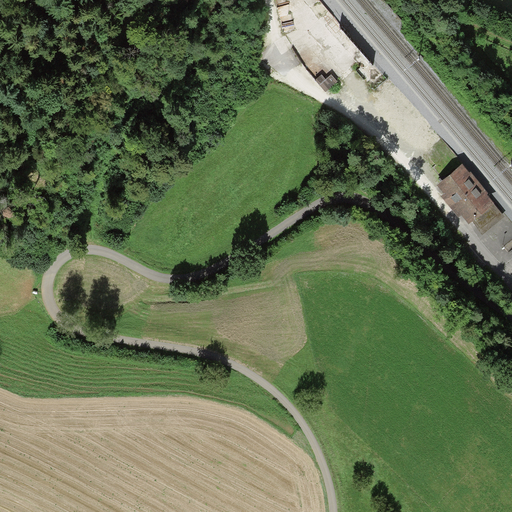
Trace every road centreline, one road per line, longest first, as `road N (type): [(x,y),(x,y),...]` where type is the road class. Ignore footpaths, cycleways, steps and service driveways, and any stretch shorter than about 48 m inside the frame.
road 1 (unclassified): [(511,322),(342,197),(310,207),(195,278),(156,275),(100,251),(65,255),(45,287),(64,326),(187,351),(245,373),(298,420),(327,480),(331,511)]
road 2 (track): [(442,210),(376,125),(301,85),(273,41),(266,0)]
road 3 (track): [(133,267),(148,301),(313,277)]
road 4 (track): [(82,248),(56,234),(40,199),(17,92)]
